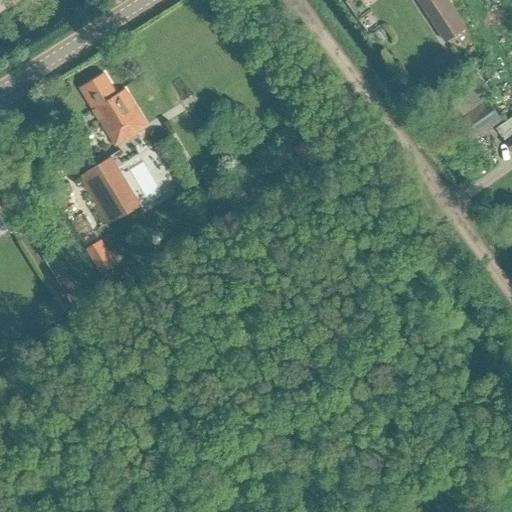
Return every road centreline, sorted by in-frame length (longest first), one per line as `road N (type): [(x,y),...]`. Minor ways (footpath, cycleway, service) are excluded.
road 1 (track): [(511,278),(292,0)]
road 2 (tertiary): [(0,88),(140,0)]
